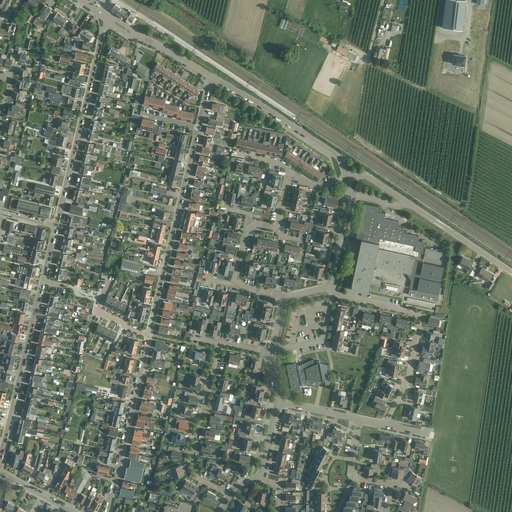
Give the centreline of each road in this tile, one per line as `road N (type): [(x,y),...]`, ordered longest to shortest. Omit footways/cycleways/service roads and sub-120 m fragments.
road 1 (residential): [(56,226),(107,17)]
road 2 (residential): [(149,334),(197,127)]
road 3 (residential): [(384,426),(408,380),(419,317),(329,287)]
road 4 (residential): [(0,459),(42,280)]
road 5 (residential): [(107,511),(149,334)]
road 6 (residential): [(218,343),(193,469),(229,493)]
road 7 (tertiary): [(346,178),(336,155),(213,78)]
road 8 (tertiary): [(511,272),(404,200)]
road 9 (tertiary): [(213,78),(107,17)]
